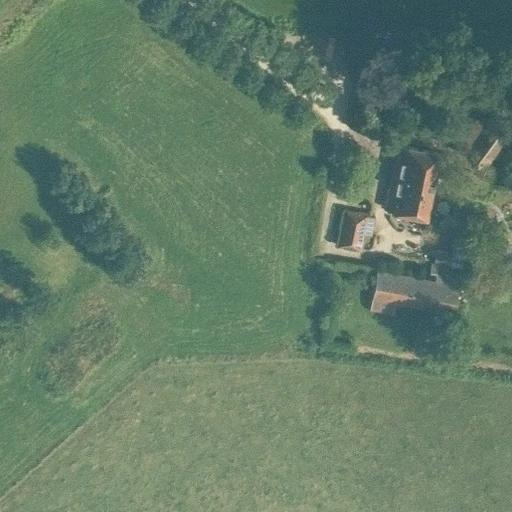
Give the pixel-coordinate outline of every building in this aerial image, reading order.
[(511,103),(502,105),(506,128),(511,126),(511,103)] [(452,143),(484,166),(507,134),(475,111),(452,143)] [(386,207),(425,215),(438,152),(399,144),(386,207)] [(339,244),(360,248),(367,214),(346,209),(339,244)] [(455,307),(459,280),(396,271),(376,268),(372,295),(394,298),(455,307)]
